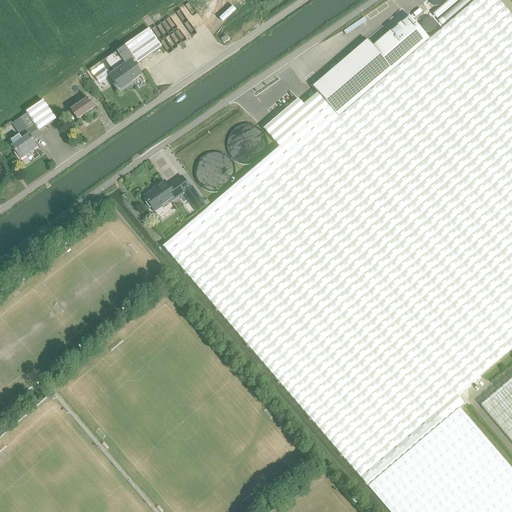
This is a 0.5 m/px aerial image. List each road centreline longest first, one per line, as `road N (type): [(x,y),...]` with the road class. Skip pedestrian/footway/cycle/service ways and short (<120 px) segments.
road 1 (unclassified): [(375,0),(0,260)]
road 2 (unclassified): [(0,210),(304,0)]
